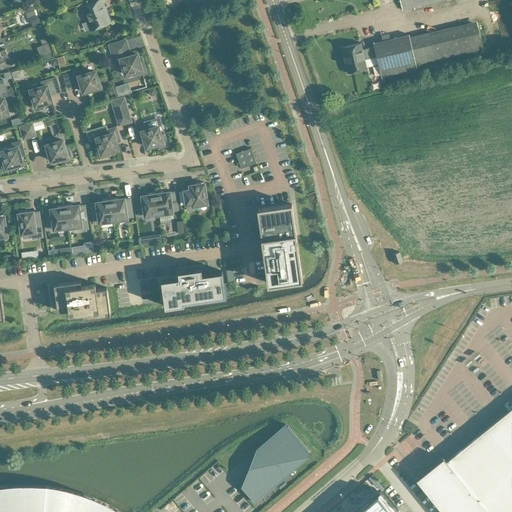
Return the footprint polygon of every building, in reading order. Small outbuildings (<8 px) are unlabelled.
[(102,0),(98,0),(82,7),(91,30),(110,23),(106,13),(104,14),(102,8),(105,7),(102,0)] [(196,0),(186,0),(189,8),(198,5),(196,0)] [(400,0),(402,10),(444,0),(400,0)] [(416,65),(483,49),(476,20),(409,36),(409,35),(373,43),(374,47),(362,50),(361,43),(342,47),(348,73),(367,69),(367,68),(378,65),(382,78),(417,70),(416,65)] [(44,45),(38,47),(41,57),(43,56),(47,54),(51,53),(48,43),(45,37),(41,39),(44,45)] [(125,40),(109,45),(116,69),(123,67),(126,75),(134,72),(135,76),(146,72),(142,59),(139,60),(137,54),(129,56),(125,40)] [(0,63),(10,60),(5,49),(0,51),(0,63)] [(95,71),(83,74),(82,70),(64,75),(68,88),(81,84),(83,92),(92,89),(93,91),(102,88),(99,79),(97,79),(95,71)] [(60,90),(56,77),(41,82),(42,86),(31,90),(33,98),(32,99),(34,108),(44,105),(43,103),(52,101),(49,93),(60,90)] [(6,106),(16,103),(11,88),(6,90),(5,85),(2,86),(0,86),(0,117),(0,118),(0,116),(8,114),(6,106)] [(131,121),(124,96),(118,98),(125,123),(131,121)] [(125,123),(118,98),(111,100),(119,125),(125,123)] [(32,123),(26,124),(30,137),(36,135),(32,123)] [(30,137),(26,124),(20,126),(23,139),(30,137)] [(161,135),(158,126),(147,129),(145,125),(136,128),(140,141),(144,139),(147,147),(155,145),(156,148),(167,145),(164,134),(161,135)] [(120,140),(116,127),(107,130),(108,134),(97,137),(99,146),(96,147),(99,158),(110,155),(109,151),(118,149),(116,141),(120,140)] [(65,148),(63,140),(51,143),(50,139),(41,141),(45,154),(49,153),(51,161),(60,158),(61,162),(72,159),(69,147),(65,148)] [(25,154),(21,141),(12,143),(13,148),(2,151),(4,160),(1,161),(4,172),(15,169),(14,165),(23,163),(20,155),(25,154)] [(256,161),(251,148),(236,153),(240,166),(256,161)] [(266,154),(259,155),(261,165),(268,163),(266,154)] [(195,183),(195,185),(195,186),(192,186),(192,185),(190,185),(191,190),(185,191),(187,209),(194,208),(194,205),(207,203),(204,183),(203,183),(203,182),(195,183)] [(169,192),(167,192),(168,193),(165,194),(164,193),(163,191),(156,192),(159,214),(172,212),(172,211),(178,210),(175,192),(170,193),(169,192)] [(159,214),(156,192),(148,193),(148,195),(147,195),(148,196),(145,197),(144,195),(142,196),(143,197),(137,198),(139,216),(145,215),(145,216),(159,214)] [(124,198),(122,199),(122,200),(119,200),(119,199),(118,199),(118,198),(110,199),(113,220),(127,218),(127,217),(133,216),(130,198),(124,199),(124,198)] [(113,220),(110,199),(103,200),(103,201),(102,202),(102,203),(99,203),(99,202),(97,202),(97,203),(91,204),(94,222),(100,221),(100,222),(113,220)] [(78,205),(76,205),(77,206),(74,207),(73,206),(72,204),(65,205),(68,227),(81,225),(81,224),(87,223),(84,205),(79,206),(78,205)] [(258,208),(263,245),(263,246),(263,247),(269,283),(302,279),(296,236),(292,204),(258,208)] [(68,227),(65,205),(57,206),(57,208),(56,208),(56,209),(53,210),(53,209),(51,209),(51,210),(46,211),(48,229),(54,228),(54,229),(68,227)] [(33,212),(31,212),(31,213),(28,213),(28,210),(19,212),(20,213),(19,214),(22,233),(32,232),(33,238),(43,236),(39,212),(33,212)] [(179,224),(180,236),(187,236),(187,224),(179,224)] [(151,234),(140,236),(141,243),(152,242),(151,234)] [(84,245),(82,246),(83,253),(85,253),(94,252),(93,242),(84,243),(84,245)] [(57,250),(49,251),(50,258),(58,257),(57,250)] [(403,261),(399,252),(392,254),(396,264),(403,261)] [(225,295),(223,282),(224,282),(222,271),(202,274),(201,267),(185,270),(186,273),(179,274),(180,277),(162,279),(165,306),(185,303),(184,301),(225,295)] [(83,312),(84,318),(111,314),(107,287),(96,289),(95,284),(96,284),(95,283),(88,284),(89,287),(82,288),(81,280),(54,284),(58,311),(69,309),(70,314),(83,312)] [(443,511),(511,511),(511,408),(447,461),(447,460),(447,461),(444,457),(416,479),(428,493),(443,511)] [(311,454),(285,423),(256,448),(241,486),(254,501),(311,454)] [(122,511),(118,509),(117,510),(116,509),(105,503),(93,498),(82,494),(81,494),(70,490),(70,491),(57,488),(45,486),(46,479),(0,478),(0,511),(122,511)] [(395,511),(379,493),(356,511),(395,511)]
